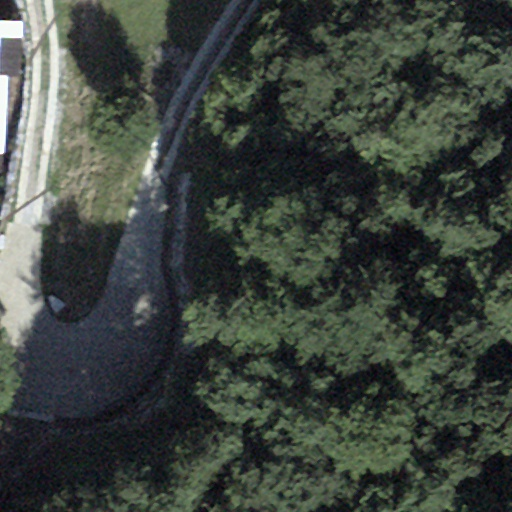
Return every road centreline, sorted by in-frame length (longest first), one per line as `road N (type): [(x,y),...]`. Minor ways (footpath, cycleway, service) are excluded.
road 1 (track): [(25,321),(115,324),(145,178),(240,0)]
road 2 (track): [(43,0),(25,321)]
